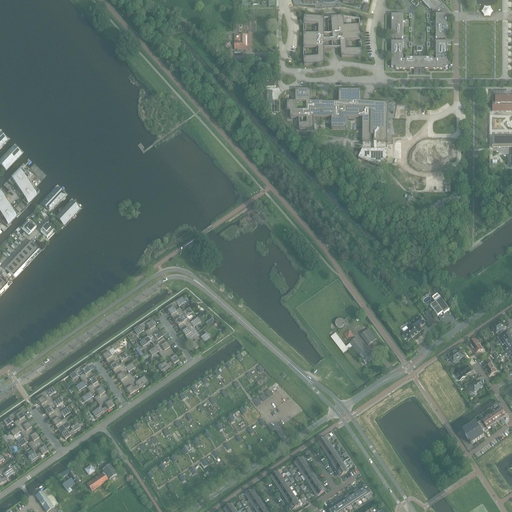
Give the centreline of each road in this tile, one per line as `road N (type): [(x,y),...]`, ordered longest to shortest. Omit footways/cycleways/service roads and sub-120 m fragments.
road 1 (secondary): [(206,289),(179,269),(160,272),(0,383)]
road 2 (secondary): [(0,393),(160,282),(179,277),(206,289)]
road 3 (residential): [(188,511),(309,431)]
road 4 (residential): [(127,409),(192,364),(162,319)]
road 5 (secondary): [(414,511),(344,406)]
road 6 (secondary): [(298,371),(206,289)]
road 7 (secondary): [(336,412),(405,511)]
